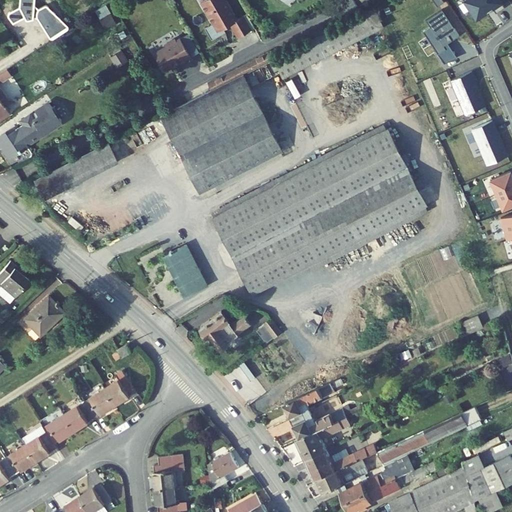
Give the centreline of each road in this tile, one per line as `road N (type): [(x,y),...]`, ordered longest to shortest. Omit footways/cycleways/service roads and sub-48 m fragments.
road 1 (secondary): [(0,200),(194,372)]
road 2 (secondary): [(194,372),(301,511)]
road 3 (track): [(136,316),(0,402)]
road 4 (residential): [(132,433),(6,511)]
